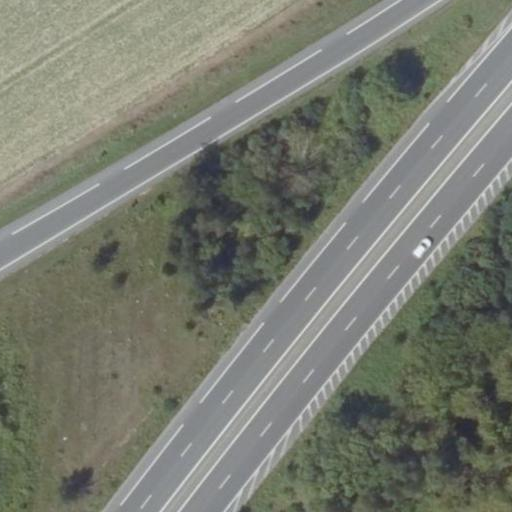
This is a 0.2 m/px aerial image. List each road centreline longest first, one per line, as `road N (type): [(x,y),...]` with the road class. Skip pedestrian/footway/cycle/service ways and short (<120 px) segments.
road 1 (trunk): [(511,64),(134,511)]
road 2 (trunk): [(421,0),(0,256)]
road 3 (trunk): [(196,511),(511,136)]
